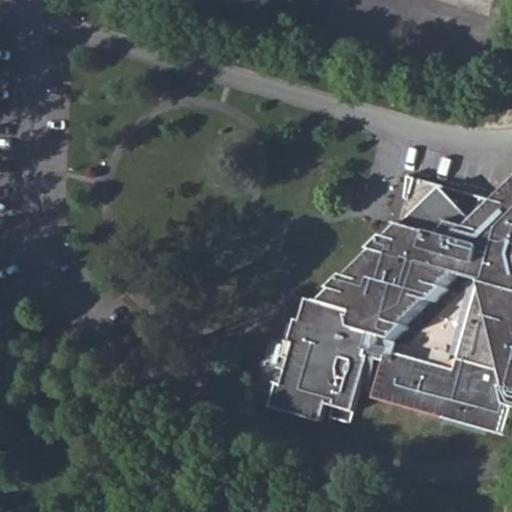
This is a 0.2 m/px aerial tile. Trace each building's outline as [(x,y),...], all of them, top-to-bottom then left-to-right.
[(230,0),(251,22),(273,0),(230,0)] [(511,197),(511,205),(502,203),(413,178),(408,202),(406,211),(413,213),(409,226),(402,224),(402,225),(375,252),(380,253),(376,269),(367,266),(362,282),(349,278),(336,290),(340,291),(336,306),(323,303),(320,313),(323,314),(320,326),(303,321),(297,320),(291,343),(296,344),(284,387),(279,385),(272,409),(324,423),(329,406),(356,413),(371,358),(386,363),(376,400),(509,437),(511,426),(511,197)] [(511,205),(511,197),(511,191),(502,203),(511,205)] [(380,253),(375,252),(349,278),(362,282),(367,266),(376,269),(380,253)] [(340,291),(336,290),(323,303),(336,306),(340,291)] [(323,303),(309,300),(303,321),(320,326),(323,314),(320,313),(323,303)] [(291,343),(289,342),(277,385),(279,385),(284,387),(296,344),(291,343)]
